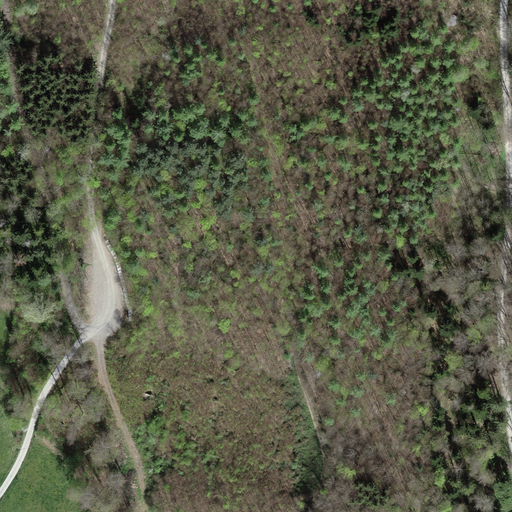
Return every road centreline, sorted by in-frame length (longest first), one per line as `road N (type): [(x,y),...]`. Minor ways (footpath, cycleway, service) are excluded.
road 1 (track): [(6,0),(17,99),(72,309),(93,341),(107,326),(89,166),(109,0)]
road 2 (track): [(504,0),(511,407)]
road 3 (track): [(97,232),(146,114),(178,0)]
road 4 (track): [(0,494),(51,372),(93,341)]
road 5 (track): [(99,341),(145,511)]
